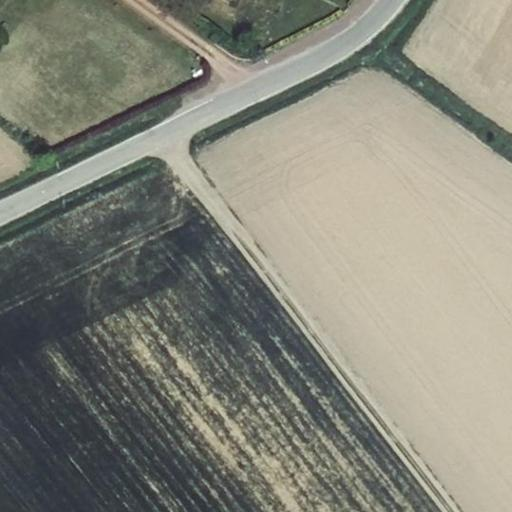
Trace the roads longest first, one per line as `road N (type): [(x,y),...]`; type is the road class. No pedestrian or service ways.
road 1 (track): [(452,511),(161,136)]
road 2 (tertiary): [(0,214),(325,54),(392,0)]
